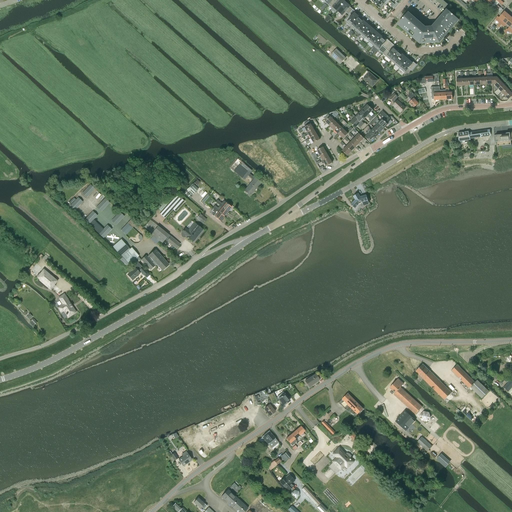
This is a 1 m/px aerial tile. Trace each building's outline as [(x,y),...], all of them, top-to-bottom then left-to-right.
[(332,0),(328,5),(332,8),(333,7),(337,11),(345,2),(343,0),(332,0)] [(373,0),(372,1),(381,9),(385,4),(384,3),(380,0),(373,0)] [(345,2),(337,11),(342,15),(345,12),(349,15),(353,10),(349,7),(350,6),(345,2)] [(349,15),(345,21),(351,26),(360,16),(359,17),(354,13),(356,12),(353,10),(349,15)] [(420,43),(439,42),(458,20),(447,10),(433,26),(424,26),(408,13),(398,24),(420,43)] [(497,16),(495,19),(499,23),(500,22),(501,23),(508,15),(504,12),(499,18),(497,16)] [(499,23),(497,26),(499,27),(501,25),(504,27),(506,24),(511,18),(508,15),(501,23),(500,22),(499,23)] [(360,16),(351,26),(352,27),(355,30),(365,20),(364,20),(363,21),(362,20),(363,18),(360,16)] [(365,20),(355,30),(359,34),(360,34),(368,25),(366,24),(367,22),(365,20)] [(368,25),(360,34),(361,35),(365,38),(372,29),(371,28),(372,26),(369,24),(368,25)] [(372,29),(365,38),(368,41),(369,42),(377,33),(375,31),(376,30),(373,27),(372,29)] [(377,33),(369,42),(370,43),(374,46),(382,37),(383,36),(380,33),(379,34),(377,33)] [(382,37),(374,46),(378,50),(381,53),(385,48),(382,46),(386,41),(384,39),(382,37)] [(385,48),(381,53),(382,53),(383,54),(387,50),(390,53),(394,48),(395,46),(391,43),(387,39),(386,41),(382,46),(385,48)] [(387,50),(383,54),(386,57),(391,61),(399,52),(398,51),(394,48),(390,53),(387,50)] [(330,56),(340,65),(346,58),(336,49),(330,56)] [(399,52),(391,61),(395,64),(395,65),(403,56),(401,54),(403,53),(400,50),(398,51),(399,52)] [(403,56),(395,65),(396,65),(400,69),(409,58),(406,56),(405,57),(403,56)] [(408,60),(400,69),(404,73),(406,71),(406,72),(409,68),(411,70),(416,65),(413,62),(412,63),(410,62),(408,60)] [(369,84),(372,87),(378,80),(369,72),(363,79),(367,82),(369,84)] [(511,93),(497,77),(493,77),(493,84),(494,84),(508,100),(511,96),(511,93)] [(432,87),(431,88),(431,93),(432,100),(434,99),(434,100),(440,100),(440,90),(440,87),(437,87),(432,87)] [(397,92),(396,93),(399,96),(400,96),(401,97),(404,101),(407,99),(404,95),(402,93),(400,94),(398,91),(397,92)] [(419,104),(414,98),(416,97),(412,92),(407,96),(411,100),(409,103),(414,108),(419,104)] [(389,99),(393,102),(398,97),(394,94),(389,99)] [(395,104),(393,106),(401,113),(405,108),(397,101),(396,99),(393,102),(395,104)] [(369,114),(373,110),(367,105),(363,109),(369,114)] [(371,117),(369,114),(363,109),(359,114),(364,119),(367,116),(369,118),(369,119),(370,121),(373,119),(371,117)] [(362,121),(364,119),(359,114),(355,118),(364,127),(367,125),(365,123),(364,124),(362,121)] [(378,120),(376,121),(378,124),(384,129),(388,124),(387,124),(391,119),(393,118),(392,116),(391,116),(390,117),(389,117),(388,117),(384,121),(383,119),(380,122),(378,120)] [(330,126),(335,121),(330,117),(325,122),(330,126)] [(362,130),(364,127),(355,118),(350,123),(356,128),(358,125),(361,127),(360,128),(362,130)] [(339,125),(336,122),(335,121),(330,126),(334,130),(339,125)] [(377,125),(374,128),(379,133),(384,129),(378,124),(376,121),(374,123),(377,125)] [(308,133),(314,129),(311,124),(305,128),(308,133)] [(339,135),(344,129),(339,125),(334,130),(339,135)] [(365,128),(363,131),(365,133),(366,132),(367,133),(368,134),(365,137),(371,142),(375,138),(370,133),(367,130),(365,128)] [(369,128),(367,130),(370,133),(375,138),(379,133),(374,128),(371,131),(369,128)] [(311,138),(317,134),(314,129),(308,133),(311,138)] [(348,134),(347,133),(344,129),(339,135),(343,139),(348,134)] [(459,139),(456,139),(456,143),(459,142),(470,140),(470,139),(490,136),(489,130),(469,133),(469,132),(458,133),(459,139)] [(511,141),(511,140),(511,132),(510,133),(506,133),(506,134),(495,135),(496,142),(511,141)] [(317,134),(311,138),(314,143),(320,140),(317,134)] [(355,138),(360,143),(364,138),(359,134),(355,138)] [(356,147),(360,143),(355,138),(351,142),(356,147)] [(352,152),(356,147),(351,142),(347,147),(352,152)] [(320,156),(326,152),(323,147),(317,151),(320,156)] [(347,156),(352,152),(347,147),(342,151),(347,156)] [(323,161),(329,158),(326,152),(320,156),(323,161)] [(329,158),(323,161),(326,166),(332,163),(329,158)] [(252,171),(241,162),(242,162),(238,159),(230,168),(234,172),(244,180),(248,175),(253,180),(244,191),(250,196),(251,193),(252,194),(261,183),(255,178),(249,174),(252,171)] [(143,170),(145,170),(146,172),(150,171),(149,168),(152,167),(150,162),(141,166),(143,170)] [(95,189),(91,185),(82,194),(87,198),(95,189)] [(184,193),(190,198),(192,196),(187,190),(184,193)] [(369,203),(366,195),(360,197),(358,193),(353,197),(355,200),(351,204),(357,210),(360,207),(364,204),(369,203)] [(177,195),(160,214),(165,219),(173,210),(175,212),(185,201),(177,195)] [(70,207),(74,211),(83,202),(78,198),(70,207)] [(110,203),(105,198),(97,207),(101,212),(110,203)] [(165,199),(157,208),(161,211),(169,202),(168,201),(165,199)] [(223,201),(221,203),(217,200),(215,202),(220,206),(228,212),(232,207),(223,201)] [(213,208),(224,217),(228,212),(220,206),(218,208),(215,206),(213,208)] [(212,215),(220,221),(224,217),(213,208),(211,210),(214,212),(212,215)] [(89,224),(97,215),(93,211),(84,220),(89,224)] [(124,216),(120,212),(111,221),(116,225),(124,216)] [(121,230),(126,235),(132,228),(127,223),(121,230)] [(182,233),(181,235),(182,236),(183,237),(184,238),(185,238),(187,237),(193,242),(203,230),(196,224),(194,227),(192,226),(188,231),(185,229),(182,232),(182,233)] [(103,238),(112,229),(107,225),(99,234),(103,238)] [(162,243),(169,235),(158,226),(151,235),(162,243)] [(167,241),(176,249),(180,244),(171,237),(167,241)] [(121,239),(113,247),(121,256),(130,249),(121,239)] [(122,256),(129,265),(139,256),(132,248),(122,256)] [(155,266),(155,265),(156,264),(162,271),(169,265),(156,250),(149,256),(147,257),(146,256),(141,260),(150,270),(155,266)] [(148,273),(144,269),(138,263),(135,266),(135,267),(127,274),(133,280),(140,272),(144,276),(148,273)] [(55,286),(54,285),(57,281),(44,270),(37,277),(40,280),(39,280),(51,290),(55,286)] [(72,306),(67,300),(68,300),(64,294),(60,297),(59,298),(63,304),(58,308),(61,312),(64,311),(67,315),(68,316),(75,312),(71,307),(72,306)] [(423,364),(416,371),(445,400),(452,393),(423,364)] [(457,365),(451,371),(469,388),(470,387),(475,382),(457,365)] [(320,380),(315,374),(305,381),(309,387),(320,380)] [(511,377),(503,388),(511,395),(511,377)] [(401,387),(404,384),(398,379),(390,388),(395,393),(394,395),(416,414),(422,407),(401,387)] [(475,382),(470,387),(472,389),(481,398),(489,391),(477,380),(475,382)] [(277,397),(280,400),(279,401),(281,403),(282,403),(284,406),(290,401),(285,394),(284,394),(283,393),(277,397)] [(357,414),(363,409),(348,393),(342,399),(357,414)] [(270,405),(264,409),(270,416),(275,412),(270,405)] [(405,411),(395,421),(406,431),(416,420),(405,411)] [(424,411),(420,415),(421,421),(427,422),(431,418),(429,412),(424,411)] [(339,421),(340,423),(349,416),(347,414),(339,421)] [(237,435),(241,432),(237,426),(227,432),(230,437),(232,436),(233,437),(237,434),(237,435)] [(296,430),(300,435),(305,431),(301,426),(296,430)] [(291,435),(295,439),(300,435),(296,430),(291,435)] [(265,441),(269,446),(271,448),(279,442),(269,431),(262,437),(262,438),(260,439),(263,443),(265,441)] [(222,444),(230,439),(228,435),(219,440),(222,444)] [(290,443),(295,439),(291,435),(286,439),(290,443)] [(212,450),(222,444),(218,437),(208,443),(212,450)] [(417,442),(427,451),(427,452),(432,446),(422,437),(417,442)] [(334,462),(329,467),(330,468),(336,474),(341,469),(345,465),(347,468),(353,462),(351,460),(351,459),(352,458),(351,456),(349,454),(347,453),(346,455),(339,448),(333,454),(337,458),(333,462),(334,462)] [(183,457),(182,458),(179,459),(183,466),(192,460),(186,451),(181,454),(183,457)] [(287,451),(280,456),(284,462),(291,457),(287,451)] [(270,470),(277,465),(281,461),(278,458),(274,461),(273,461),(267,466),(270,470)] [(285,477),(280,482),(288,491),(293,486),(291,484),(295,481),(289,475),(286,478),(285,477)] [(321,503),(305,486),(301,490),(317,507),(321,503)] [(237,511),(244,511),(248,508),(228,489),(221,496),(237,511)] [(299,496),(298,491),(294,490),(291,493),(292,497),(296,498),(299,496)] [(200,508),(201,507),(204,509),(207,506),(204,504),(205,504),(198,498),(194,502),(200,508)] [(302,511),(312,511),(301,502),(297,507),(302,511)] [(172,507),(178,511),(179,510),(181,511),(184,511),(185,511),(181,508),(176,503),(172,507)]
